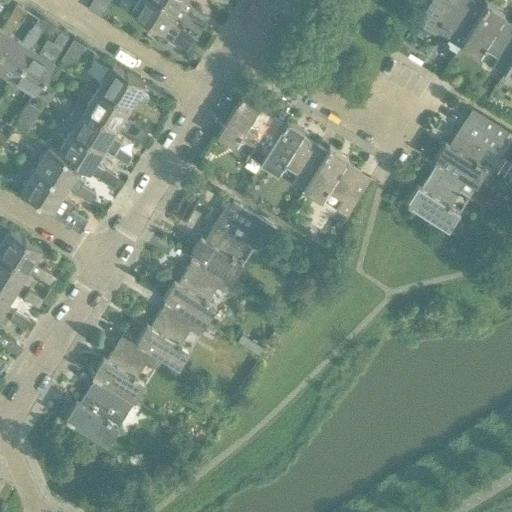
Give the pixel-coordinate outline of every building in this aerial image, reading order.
[(139,0),(133,11),(163,29),(164,30),(170,21),(177,9),(163,0),(139,0)] [(182,0),(163,0),(177,9),(182,0)] [(461,44),(485,6),(475,0),(427,0),(417,17),(435,29),(450,38),(461,44)] [(485,6),(461,44),(479,56),(484,47),(499,56),(494,64),(505,71),(511,60),(511,22),(503,17),(506,14),(487,2),(485,6)] [(0,48),(11,31),(25,8),(17,3),(2,26),(0,24),(0,48)] [(202,22),(207,14),(190,4),(185,12),(202,22)] [(0,48),(0,69),(12,77),(32,45),(38,36),(47,21),(38,16),(30,31),(27,30),(22,39),(11,31),(0,48)] [(163,29),(161,33),(190,51),(198,38),(170,21),(164,30),(163,29)] [(45,53),(32,45),(12,77),(33,91),(42,76),(43,76),(54,58),(53,58),(68,34),(60,29),(45,53)] [(99,84),(131,104),(145,81),(113,62),(99,84)] [(99,84),(86,106),(118,126),(141,141),(148,129),(134,120),(128,122),(122,118),(131,104),(99,84)] [(255,146),(250,155),(244,164),(255,171),(261,162),(285,122),(259,106),(261,102),(243,91),(217,133),(235,145),(240,136),(255,146)] [(104,148),(118,126),(86,106),(78,101),(65,122),(72,128),(104,148)] [(155,119),(160,111),(145,102),(140,110),(155,119)] [(484,115),(478,124),(502,139),(508,130),(484,115)] [(438,160),(476,184),(487,166),(478,160),(487,146),(496,151),(504,140),(502,139),(478,124),(466,116),(449,142),(445,139),(434,157),(438,160)] [(303,189),(327,149),(302,134),(305,129),(287,118),(285,122),(261,162),(278,173),(284,164),(298,173),(292,182),(303,189)] [(58,150),(81,164),(114,184),(119,176),(103,166),(95,161),(104,148),(72,128),(58,150)] [(67,186),(81,164),(58,150),(49,144),(35,165),(67,186)] [(127,163),(133,154),(116,144),(111,152),(127,163)] [(327,149),(303,189),(321,200),(327,191),(341,200),(336,209),(347,216),(361,194),(372,177),(345,160),(348,156),(330,145),(327,149)] [(476,184),(438,160),(422,185),(418,182),(406,200),(449,227),(460,209),(451,203),(460,189),(469,195),(476,184)] [(67,186),(35,165),(21,188),(53,208),(67,186)] [(190,251),(232,278),(243,261),(234,255),(243,240),(252,246),(258,235),(268,241),(276,230),(228,200),(205,237),(201,234),(190,251)] [(57,276),(34,260),(42,246),(10,227),(0,242),(0,252),(28,270),(29,268),(52,284),(57,276)] [(174,278),(163,295),(167,298),(205,322),(216,304),(207,299),(216,284),(225,289),(232,278),(190,251),(190,252),(194,255),(178,281),(174,278)] [(0,282),(14,291),(28,270),(0,252),(0,282)] [(0,311),(1,312),(14,291),(0,282),(0,311)] [(39,306),(44,297),(29,288),(24,296),(39,306)] [(136,339),(161,355),(189,373),(189,372),(179,365),(190,348),(181,342),(190,328),(198,333),(205,322),(167,298),(151,324),(147,322),(136,339)] [(25,328),(30,319),(15,309),(9,318),(25,328)] [(0,330),(0,314),(1,312),(0,311),(0,341),(18,353),(23,345),(0,330)] [(103,355),(92,372),(96,374),(134,398),(146,380),(137,375),(146,360),(155,366),(161,355),(136,339),(119,328),(118,329),(122,332),(107,357),(103,355)] [(253,340),(249,347),(258,353),(262,346),(253,340)] [(134,398),(96,374),(79,401),(75,398),(64,416),(107,443),(134,398)]
